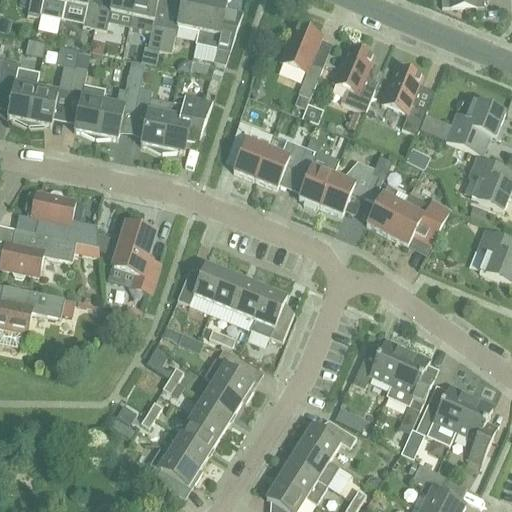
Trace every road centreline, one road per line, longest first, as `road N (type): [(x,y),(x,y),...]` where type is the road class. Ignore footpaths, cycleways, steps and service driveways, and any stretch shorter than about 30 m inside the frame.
road 1 (residential): [(348,284),(319,253),(197,205),(25,164)]
road 2 (residential): [(223,511),(300,390),(348,284)]
road 3 (residential): [(511,379),(379,286),(348,284)]
road 4 (residential): [(511,65),(350,0)]
